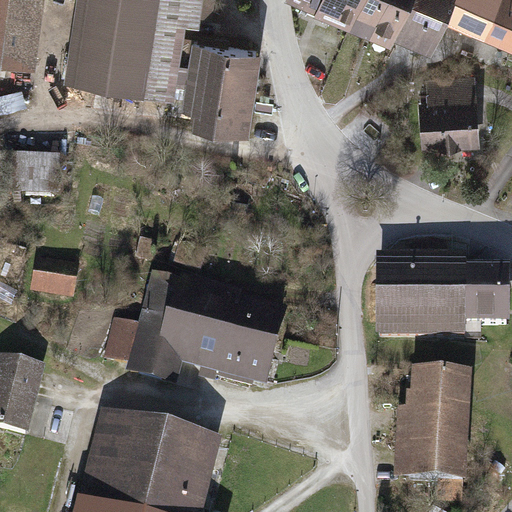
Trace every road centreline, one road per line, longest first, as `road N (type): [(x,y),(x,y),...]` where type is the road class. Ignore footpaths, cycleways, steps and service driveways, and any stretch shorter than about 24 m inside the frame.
road 1 (track): [(0,129),(55,115),(268,150),(312,141)]
road 2 (track): [(183,412),(361,457),(274,511)]
road 3 (residential): [(366,511),(346,242)]
road 4 (residential): [(312,141),(280,42),(276,0)]
road 5 (residential): [(312,141),(427,209)]
road 6 (track): [(224,282),(350,301)]
